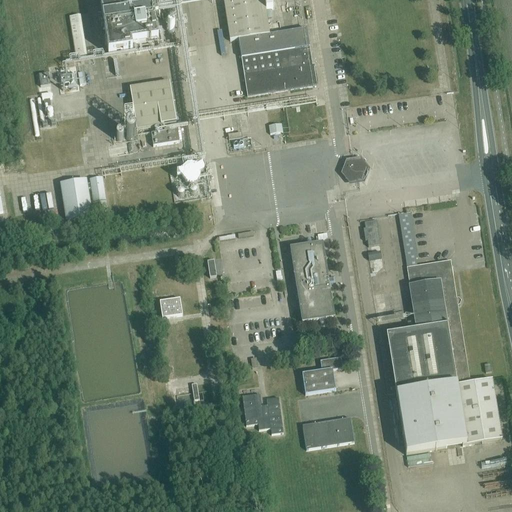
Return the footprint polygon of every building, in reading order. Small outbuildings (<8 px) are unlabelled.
[(158,42),(151,0),(99,0),(108,56),(132,52),(131,46),(158,42)] [(264,4),(263,0),(242,0),(224,3),(230,43),(238,41),(239,46),(242,64),(247,97),(316,86),(307,30),(269,36),(266,11),(273,10),(272,3),(264,4)] [(160,17),(175,15),(173,2),(158,4),(160,17)] [(76,58),(87,57),(80,16),(69,18),(76,58)] [(40,88),(50,87),(49,75),(39,76),(40,88)] [(136,131),(141,131),(176,125),(170,83),(130,90),(136,131)] [(300,112),(298,102),(291,103),(292,109),(296,109),(297,113),(300,112)] [(269,128),(270,136),(282,134),(281,126),(269,128)] [(153,148),(179,144),(177,131),(151,135),(153,148)] [(351,184),(359,182),(362,182),(366,171),(359,162),(348,164),(344,175),(351,184)] [(95,214),(107,212),(102,180),(90,182),(95,214)] [(67,222),(91,218),(85,182),(61,186),(67,222)] [(307,243),(307,244),(307,247),(290,250),(295,284),(292,285),(293,291),(296,291),(302,325),(319,323),(320,326),(320,327),(321,327),(322,328),(323,328),(324,327),(324,326),(324,325),(324,322),(335,320),(329,286),(332,285),(331,279),(328,279),(323,245),(312,247),(311,243),(311,242),(310,241),(309,241),(308,241),(307,242),(307,243)] [(368,256),(369,262),(381,259),(380,254),(368,256)] [(210,280),(217,279),(214,262),(207,263),(210,280)] [(492,382),(470,385),(451,262),(407,270),(408,279),(410,289),(409,289),(415,323),(407,324),(408,334),(379,339),(388,397),(396,396),(406,457),(502,441),(492,382)] [(162,320),(182,317),(180,300),(160,303),(162,320)] [(305,397),(335,392),(332,372),(342,370),(341,360),(320,363),(322,372),(302,376),(305,397)] [(260,396),(242,398),(246,428),(258,426),(259,432),(271,430),(271,437),(283,435),(278,400),(267,401),(267,408),(262,408),(260,396)] [(306,452),(354,445),(350,420),(302,428),(306,452)]
